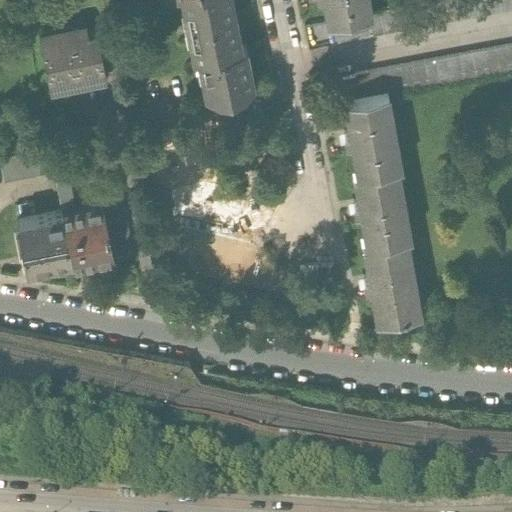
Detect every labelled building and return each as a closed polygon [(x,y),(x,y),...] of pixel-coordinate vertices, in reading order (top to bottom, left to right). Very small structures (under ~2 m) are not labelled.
[(232,4),(231,0),(180,0),(192,47),(195,45),(240,37),(232,4)] [(367,0),(315,0),(320,21),(330,18),(369,10),(367,0)] [(511,0),(419,0),(369,10),(330,18),(334,40),(511,4),(511,0)] [(80,22),(33,32),(47,90),(103,77),(98,55),(91,27),(82,29),(80,22)] [(240,37),(195,45),(205,96),(259,86),(254,59),(249,35),(240,37)] [(511,40),(338,72),(342,94),(383,86),(511,63),(511,40)] [(339,138),(345,168),(396,160),(383,86),(342,94),(331,94),(336,123),(330,124),(331,131),(332,139),(339,138)] [(47,148),(0,157),(0,182),(52,171),(47,148)] [(352,213),(357,244),(410,235),(396,160),(345,168),(348,197),(342,198),(343,205),(345,214),(352,213)] [(111,200),(102,202),(109,232),(118,230),(111,200)] [(102,202),(56,211),(66,257),(83,253),(112,247),(109,232),(102,202)] [(27,265),(66,257),(56,211),(17,220),(21,239),(27,265)] [(118,230),(109,232),(112,247),(121,245),(118,230)] [(366,290),(369,311),(420,301),(420,296),(410,235),(357,244),(362,273),(356,274),(357,281),(358,289),(366,288),(366,290)]
